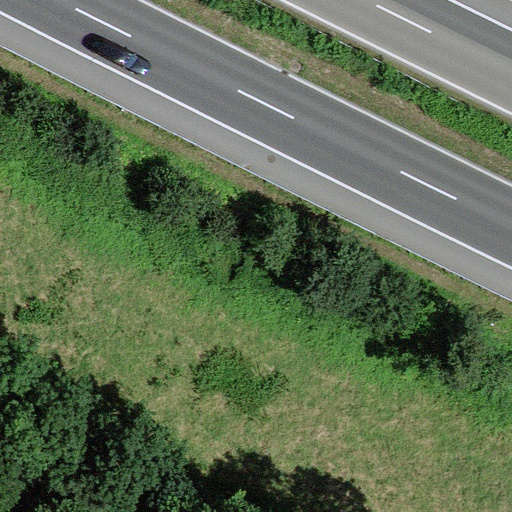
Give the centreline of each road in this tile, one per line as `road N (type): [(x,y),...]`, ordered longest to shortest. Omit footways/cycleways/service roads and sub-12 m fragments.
road 1 (motorway): [(46,0),(511,234)]
road 2 (motorway): [(511,78),(351,0)]
